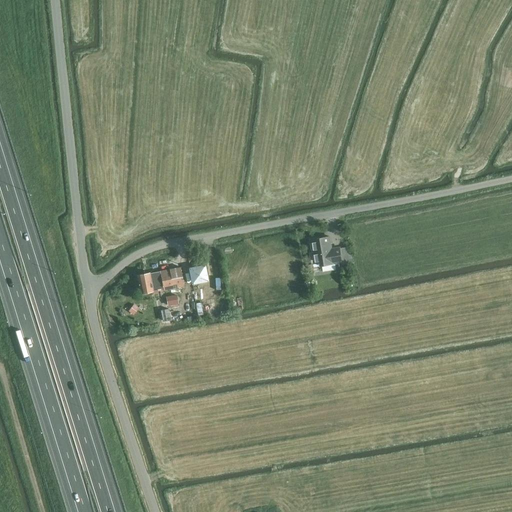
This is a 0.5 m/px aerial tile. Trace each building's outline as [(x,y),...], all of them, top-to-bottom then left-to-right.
[(340,248),(332,249),(330,236),(310,239),(313,253),(310,253),(312,264),(319,263),(320,267),(342,263),(340,248)] [(152,291),(152,290),(163,288),(163,291),(184,287),(180,267),(159,270),(159,272),(137,275),(140,293),(152,291)] [(189,269),(191,284),(204,282),(202,268),(189,269)] [(168,308),(179,306),(177,295),(166,297),(168,308)] [(132,306),(129,310),(135,315),(138,311),(132,306)]
